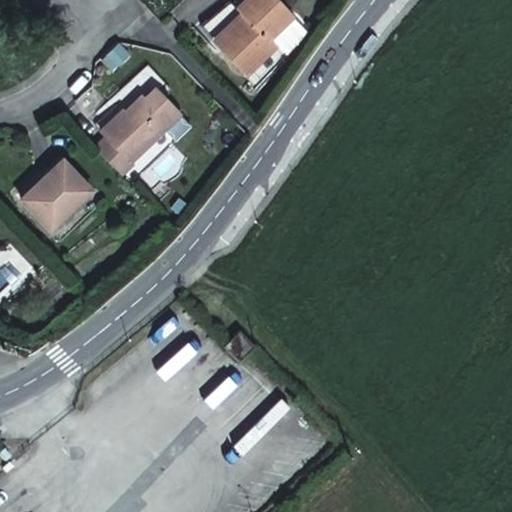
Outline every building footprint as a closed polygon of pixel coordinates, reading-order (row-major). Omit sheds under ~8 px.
[(277,46),(271,39),(273,37),(289,53),(308,32),(293,17),(294,16),(278,0),(248,0),(239,8),(245,15),(218,42),(248,75),(277,46)] [(218,42),(245,15),(239,8),(234,3),(232,3),(204,25),(204,27),(218,42)] [(96,149),(122,176),(134,164),(132,162),(152,141),(163,152),(179,137),(168,126),(180,115),(157,90),(146,101),(130,116),(126,112),(125,110),(102,132),(108,138),(96,149)] [(142,97),(126,112),(130,116),(146,101),(142,97)] [(52,230),(92,191),(63,161),(22,199),(52,230)] [(239,361),(254,346),(239,330),(223,344),(239,361)]
